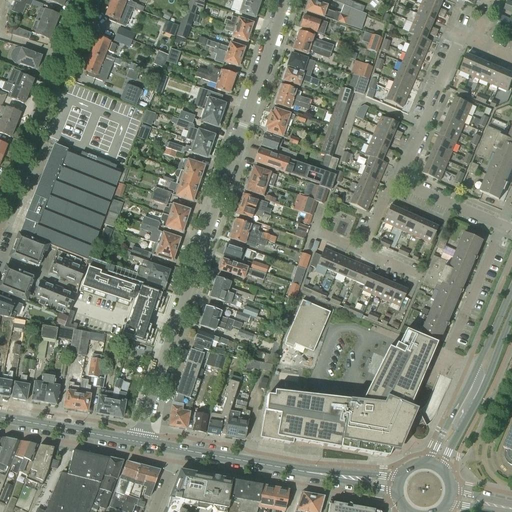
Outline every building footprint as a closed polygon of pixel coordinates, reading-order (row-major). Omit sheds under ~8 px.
[(33,1),(30,0),(19,0),(19,2),(15,1),(10,12),(22,16),(26,5),(30,7),(33,1)] [(112,0),(111,0),(105,16),(109,18),(108,21),(125,28),(131,12),(132,13),(134,9),(125,5),(112,0)] [(112,0),(125,5),(134,9),(136,4),(131,3),(132,0),(112,0)] [(202,10),(204,4),(196,1),(193,0),(188,0),(184,12),(194,15),(197,8),(202,10)] [(337,0),(337,3),(343,6),(362,13),(364,7),(346,0),(337,0)] [(439,7),(441,0),(422,0),(420,5),(444,15),(446,12),(440,9),(439,7)] [(511,1),(507,0),(506,0),(503,10),(511,13),(511,1)] [(259,8),(237,1),(234,12),(254,19),(256,12),(257,13),(259,8)] [(339,14),(337,14),(337,13),(334,12),(334,13),(326,10),(327,6),(311,1),(310,2),(309,1),(308,4),(307,4),(305,10),(306,11),(305,12),(345,25),(362,31),(367,15),(362,13),(343,6),(342,7),(340,14),(339,14)] [(136,4),(134,9),(143,13),(144,8),(136,4)] [(420,5),(416,14),(433,21),(435,17),(437,16),(443,19),(444,15),(420,5)] [(37,14),(40,16),(37,22),(53,28),(58,16),(40,9),(37,14)] [(184,12),(180,24),(190,28),(192,22),(198,24),(201,17),(194,15),(184,12)] [(171,16),(165,13),(162,18),(168,21),(171,16)] [(431,25),(433,21),(416,14),(412,23),(436,34),(438,30),(432,28),(431,25)] [(511,21),(511,20),(501,15),(496,27),(508,32),(511,21)] [(300,26),(300,28),(322,35),(322,34),(323,34),(325,30),(324,28),(326,23),(304,16),(302,21),(301,21),(300,25),(300,26)] [(223,25),(226,26),(250,34),(252,29),(251,28),(252,24),(231,17),(230,22),(225,20),(223,25)] [(35,29),(36,29),(34,34),(49,40),(53,28),(37,22),(35,28),(35,29)] [(408,33),(413,36),(413,35),(430,42),(425,40),(426,36),(429,35),(435,37),(436,34),(412,23),(408,33)] [(175,36),(186,40),(190,28),(180,24),(175,36)] [(224,31),(232,33),(231,38),(246,43),(247,39),(248,39),(250,34),(226,26),(224,31)] [(17,30),(9,27),(7,34),(28,40),(31,34),(18,29),(17,30)] [(119,28),(116,35),(131,41),(134,34),(119,28)] [(317,48),(330,53),(333,46),(313,39),(314,37),(298,32),(297,33),(296,36),(297,37),(295,41),(317,48)] [(128,48),(131,41),(116,35),(113,42),(128,48)] [(377,54),(382,39),(371,35),(366,50),(377,54)] [(413,35),(413,36),(409,44),(426,52),(430,42),(413,35)] [(205,46),(206,46),(225,53),(241,58),(241,57),(242,57),(243,54),(242,53),(244,49),(229,44),(227,48),(207,41),(207,42),(206,41),(206,40),(199,37),(197,44),(200,45),(205,46)] [(97,38),(90,55),(103,60),(112,63),(120,67),(122,62),(114,59),(105,56),(107,51),(113,54),(117,46),(97,38)] [(313,54),(328,59),(330,53),(317,48),(310,46),(295,41),(294,45),(293,45),(291,49),(292,50),(292,51),(312,57),(313,54)] [(348,45),(337,41),(335,48),(346,51),(348,45)] [(409,44),(405,54),(422,61),(426,52),(409,44)] [(241,59),(241,58),(225,53),(206,46),(205,46),(200,45),(199,48),(204,51),(215,55),(213,61),(221,64),(222,62),(237,68),(239,63),(240,63),(241,60),(241,59)] [(170,49),(168,54),(178,58),(180,53),(170,49)] [(13,59),(14,61),(16,63),(34,69),(35,67),(37,68),(40,60),(38,59),(39,56),(21,50),(18,50),(16,51),(13,53),(12,56),(13,59)] [(418,70),(422,61),(405,54),(401,63),(418,70)] [(90,55),(84,71),(87,73),(86,76),(105,83),(111,68),(112,63),(103,60),(90,55)] [(301,74),(310,77),(315,63),(291,55),(290,56),(289,56),(288,60),(288,61),(287,66),(301,71),(301,74)] [(477,59),(467,55),(460,71),(470,76),(477,59)] [(342,68),(344,61),(335,59),(333,66),(342,68)] [(470,76),(479,80),(486,63),(477,59),(470,76)] [(401,63),(397,72),(414,79),(418,70),(401,63)] [(496,67),(486,63),(479,80),(488,84),(496,67)] [(130,64),(128,70),(134,72),(137,66),(130,64)] [(367,80),(372,67),(362,64),(357,77),(358,77),(367,80)] [(488,84),(498,88),(505,71),(496,67),(488,84)] [(212,69),(211,72),(199,68),(197,73),(232,85),(233,81),(234,81),(236,76),(235,76),(235,75),(220,70),(220,72),(212,69)] [(13,70),(7,84),(12,86),(28,92),(33,80),(20,75),(20,73),(13,70)] [(319,81),(317,80),(307,77),(286,70),(284,75),(283,76),(282,79),(283,80),(282,81),(299,87),(301,82),(309,84),(313,85),(317,87),(319,81)] [(511,81),(511,73),(505,71),(498,88),(508,92),(511,81)] [(410,89),(414,79),(397,72),(393,82),(410,89)] [(232,85),(197,73),(195,78),(215,84),(214,89),(229,94),(229,93),(230,94),(231,89),(230,89),(232,85)] [(367,80),(358,77),(353,92),(363,95),(368,80),(367,80)] [(393,82),(389,91),(406,98),(410,89),(393,82)] [(4,83),(1,90),(8,93),(7,98),(9,99),(23,104),(28,92),(12,86),(7,84),(4,83)] [(154,93),(160,96),(164,85),(158,83),(154,93)] [(125,85),(119,100),(135,106),(141,91),(125,85)] [(278,89),(276,95),(297,102),(309,106),(308,105),(310,100),(298,97),(300,92),(281,86),(279,90),(278,89)] [(199,88),(192,107),(199,109),(201,110),(222,117),(224,110),(223,109),(224,105),(219,103),(221,96),(199,88)] [(352,92),(350,91),(341,88),(336,103),(348,106),(352,92)] [(401,108),(406,98),(389,91),(385,101),(401,108)] [(274,105),(293,111),(295,106),(308,111),(309,106),(297,102),(276,95),(274,100),(276,101),(274,105)] [(455,98),(451,109),(468,116),(472,105),(455,98)] [(0,119),(1,120),(15,126),(20,114),(1,106),(3,102),(0,100),(0,112),(1,113),(0,116),(0,119)] [(332,114),(344,118),(348,106),(336,103),(332,114)] [(360,114),(374,124),(379,117),(365,107),(360,114)] [(464,124),(468,116),(451,109),(447,117),(464,124)] [(201,110),(198,121),(217,128),(218,123),(220,124),(222,117),(201,110)] [(270,113),(268,120),(286,127),(288,120),(292,122),(294,117),(274,110),(273,114),(270,113)] [(178,119),(178,120),(180,120),(192,125),(195,116),(181,112),(178,119)] [(332,114),(328,125),(340,129),(344,118),(332,114)] [(302,116),(298,115),(296,121),(304,124),(306,116),(303,115),(302,116)] [(483,116),(480,121),(486,124),(489,118),(483,116)] [(395,129),(397,124),(380,117),(376,126),(400,137),(402,134),(396,131),(395,129)] [(460,134),(464,124),(447,117),(443,127),(460,134)] [(15,126),(1,120),(0,119),(0,133),(10,138),(15,126)] [(185,139),(192,141),(212,148),(214,141),(212,140),(214,136),(194,129),(193,125),(192,125),(180,120),(178,120),(176,125),(176,126),(188,130),(185,139)] [(266,133),(286,140),(288,134),(284,133),(286,127),(268,120),(265,128),(268,129),(266,133)] [(328,125),(324,140),(335,143),(340,129),(328,125)] [(148,134),(150,129),(141,126),(139,131),(148,134)] [(376,126),(372,136),(389,143),(391,139),(393,138),(399,141),(400,137),(376,126)] [(456,143),(460,134),(443,127),(439,136),(456,143)] [(511,155),(510,155),(511,150),(511,135),(508,144),(506,143),(508,139),(500,136),(501,132),(488,127),(476,155),(489,161),(492,153),(498,155),(482,193),(499,200),(511,169),(511,155)] [(273,155),(293,162),(296,155),(288,152),(288,151),(280,148),(282,141),(264,135),(263,136),(262,137),(261,140),(261,142),(260,146),(274,151),(273,155)] [(387,148),(389,143),(372,136),(368,145),(392,156),(394,153),(388,150),(387,148)] [(452,153),(456,143),(439,136),(435,146),(452,153)] [(290,137),(288,143),(296,146),(298,140),(290,137)] [(319,154),(330,158),(331,158),(335,143),(324,140),(319,154)] [(212,148),(192,141),(188,153),(206,159),(208,153),(210,154),(212,148)] [(170,150),(176,152),(183,155),(185,149),(172,144),(170,150)] [(364,156),(369,158),(369,157),(381,162),(383,158),(385,157),(391,160),(392,156),(368,145),(364,156)] [(53,247),(87,261),(88,261),(89,258),(117,182),(123,184),(128,169),(124,168),(122,173),(121,173),(117,171),(54,146),(24,220),(25,220),(19,235),(53,247)] [(435,146),(431,155),(448,162),(452,153),(435,146)] [(174,159),(176,152),(170,150),(166,149),(164,155),(174,159)] [(325,173),(293,162),(273,155),(258,150),(253,163),(284,173),(283,174),(290,176),(290,175),(319,185),(318,187),(327,190),(330,191),(333,182),(335,176),(325,173)] [(352,155),(350,154),(343,152),(342,156),(348,159),(351,160),(352,159),(351,158),(352,155)] [(444,171),(448,162),(431,155),(427,164),(444,171)] [(369,158),(365,166),(382,174),(386,164),(381,162),(369,157),(369,158)] [(335,176),(337,172),(334,171),(338,160),(331,158),(330,158),(325,173),(335,176)] [(177,168),(178,170),(201,178),(204,171),(202,171),(204,166),(184,160),(183,163),(180,163),(180,164),(178,164),(177,168)] [(472,163),(468,173),(475,175),(479,166),(472,163)] [(440,181),(444,171),(427,164),(423,174),(440,181)] [(365,166),(361,176),(378,183),(382,174),(365,166)] [(250,173),(248,179),(267,186),(267,185),(273,187),(276,176),(253,168),(251,173),(250,173)] [(201,178),(178,170),(177,170),(175,171),(174,175),(175,178),(178,179),(176,185),(195,191),(197,185),(199,185),(201,178)] [(174,178),(164,175),(162,180),(172,183),(174,178)] [(374,193),(378,183),(361,176),(357,185),(374,193)] [(245,191),(263,197),(267,186),(248,179),(246,185),(247,186),(245,191)] [(195,191),(176,185),(172,196),(191,203),(193,198),(194,199),(197,192),(195,191)] [(357,185),(353,194),(370,202),(374,193),(357,185)] [(323,205),(327,190),(318,187),(315,186),(310,200),(316,202),(323,205)] [(154,188),(152,193),(169,199),(171,193),(154,188)] [(150,200),(166,206),(169,199),(152,193),(150,200)] [(365,212),(370,202),(353,194),(349,204),(365,212)] [(265,209),(267,203),(242,195),(239,205),(264,213),(264,212),(269,214),(270,210),(265,209)] [(265,196),(264,200),(274,204),(276,199),(265,196)] [(299,212),(305,214),(311,216),(316,202),(310,200),(303,198),(299,212)] [(112,200),(108,212),(109,212),(118,215),(119,211),(122,204),(112,200)] [(163,209),(162,214),(186,223),(189,215),(187,215),(189,211),(171,205),(169,205),(168,208),(166,208),(165,208),(164,208),(163,209)] [(262,218),(262,217),(269,220),(271,215),(269,214),(264,212),(264,213),(239,205),(236,214),(251,219),(252,215),(262,218)] [(382,223),(392,227),(400,211),(390,206),(382,223)] [(392,227),(402,231),(409,215),(400,211),(392,227)] [(108,212),(104,225),(113,228),(117,216),(108,212)] [(160,222),(163,223),(161,227),(181,234),(182,230),(184,230),(186,223),(162,214),(160,220),(160,222)] [(305,214),(302,223),(308,225),(311,216),(305,214)] [(402,231),(411,236),(418,219),(409,215),(402,231)] [(144,217),(141,223),(149,226),(150,226),(157,229),(158,229),(159,224),(158,222),(144,217)] [(411,236),(420,240),(428,223),(418,219),(411,236)] [(271,237),(257,232),(259,227),(249,224),(249,225),(235,220),(235,221),(234,221),(232,225),(234,225),(232,230),(269,242),(271,237)] [(453,238),(457,224),(450,222),(446,236),(453,238)] [(430,244),(437,227),(428,223),(420,240),(430,244)] [(306,234),(308,228),(297,224),(295,230),(306,234)] [(269,242),(232,230),(231,234),(229,234),(228,238),(229,238),(229,239),(245,245),(246,241),(270,250),(272,244),(269,242)] [(161,237),(157,236),(154,243),(177,251),(178,248),(177,247),(179,239),(162,233),(161,237)] [(1,266),(0,269),(0,290),(25,300),(26,300),(28,294),(30,288),(32,283),(35,284),(37,280),(34,278),(38,268),(40,264),(42,259),(40,255),(41,255),(35,252),(38,243),(19,235),(18,235),(14,234),(6,255),(1,266)] [(436,286),(439,287),(440,286),(442,287),(422,335),(438,342),(459,294),(462,293),(461,290),(457,288),(457,289),(454,288),(456,282),(461,284),(461,283),(463,284),(481,242),(464,234),(449,272),(446,271),(447,269),(443,267),(446,262),(432,256),(420,284),(434,290),(436,286)] [(102,235),(99,242),(107,244),(109,238),(102,235)] [(440,238),(436,248),(442,251),(446,241),(440,238)] [(152,251),(153,251),(152,255),(172,262),(173,258),(175,258),(177,251),(154,243),(152,251)] [(223,256),(242,262),(246,250),(227,243),(226,245),(226,244),(224,250),(225,250),(223,256)] [(399,248),(397,253),(402,255),(404,250),(406,246),(401,244),(400,248),(399,248)] [(132,247),(130,253),(147,259),(148,259),(150,254),(132,247)] [(320,256),(314,254),(309,267),(315,269),(313,272),(323,276),(326,270),(333,253),(323,249),(320,256)] [(147,259),(130,253),(128,259),(145,265),(145,263),(147,259)] [(333,280),(335,274),(343,257),(333,253),(326,270),(323,276),(333,280)] [(335,274),(345,278),(352,261),(343,257),(335,274)] [(61,277),(65,265),(67,261),(58,258),(56,263),(53,262),(51,267),(54,268),(52,273),(61,277)] [(67,261),(65,265),(61,277),(69,280),(78,260),(75,258),(73,264),(67,261)] [(87,261),(86,264),(108,271),(109,265),(89,258),(88,261),(87,261)] [(81,261),(78,260),(69,280),(79,284),(85,268),(79,266),(81,261)] [(265,274),(249,269),(222,260),(220,263),(219,264),(218,268),(218,269),(218,270),(244,279),(246,274),(263,280),(265,274)] [(305,269),(307,263),(299,261),(297,267),(305,269)] [(345,278),(354,282),(361,265),(352,261),(345,278)] [(252,262),(249,269),(265,274),(268,267),(252,262)] [(136,275),(109,265),(108,271),(107,272),(164,291),(166,284),(164,283),(165,283),(165,282),(167,281),(168,278),(167,276),(169,271),(145,263),(145,265),(144,268),(139,266),(136,275)] [(361,291),(371,269),(361,265),(354,282),(363,286),(361,291)] [(92,291),(94,292),(104,295),(106,296),(116,299),(118,300),(128,303),(129,304),(130,300),(133,301),(135,297),(132,296),(133,293),(136,294),(138,288),(100,275),(101,272),(100,272),(88,268),(81,288),(82,288),(92,291)] [(361,291),(371,295),(378,278),(369,274),(371,269),(361,291)] [(213,284),(212,288),(240,298),(252,302),(254,297),(229,288),(231,283),(215,278),(215,279),(214,279),(212,284),(213,284)] [(371,295),(380,299),(387,282),(378,278),(371,295)] [(40,281),(34,297),(40,299),(38,304),(41,306),(49,285),(40,281)] [(380,299),(390,303),(397,286),(387,282),(380,299)] [(58,288),(49,285),(41,306),(44,307),(46,301),(52,304),(58,288)] [(301,291),(310,294),(315,296),(318,289),(319,288),(314,286),(312,289),(303,285),(301,291)] [(407,290),(397,286),(390,303),(399,307),(407,290)] [(161,294),(141,287),(140,287),(132,313),(130,319),(127,327),(124,326),(121,336),(145,344),(146,341),(149,342),(153,330),(150,329),(151,326),(147,325),(149,318),(152,311),(155,312),(156,309),(160,310),(164,298),(160,297),(161,294)] [(58,288),(52,304),(57,306),(55,311),(58,312),(67,292),(58,288)] [(240,298),(212,288),(211,292),(210,292),(208,297),(209,297),(209,298),(228,305),(230,300),(237,303),(239,302),(240,298)] [(322,290),(318,289),(315,296),(324,300),(327,295),(321,293),(322,290)] [(70,311),(70,310),(75,295),(67,292),(58,312),(61,314),(64,308),(70,311)] [(288,293),(286,299),(292,301),(294,301),(296,295),(288,293)] [(0,316),(13,319),(15,314),(18,315),(22,305),(14,302),(14,303),(0,297),(0,316)] [(283,306),(289,308),(292,301),(285,298),(283,306)] [(295,345),(313,352),(330,313),(302,301),(285,341),(283,345),(293,349),(295,345)] [(202,317),(218,322),(231,327),(233,322),(220,317),(221,313),(205,307),(205,308),(204,308),(203,312),(204,312),(202,317)] [(257,311),(244,307),(242,314),(249,317),(255,319),(257,311)] [(68,317),(63,328),(74,330),(73,330),(75,331),(77,325),(73,323),(72,325),(70,325),(75,312),(70,311),(68,317)] [(236,312),(233,318),(247,323),(248,322),(251,323),(253,318),(249,317),(242,314),(236,312)] [(56,326),(58,327),(63,328),(68,317),(58,314),(54,324),(56,325),(56,326)] [(215,332),(216,328),(229,333),(231,327),(218,322),(202,317),(201,320),(200,320),(198,327),(199,327),(199,326),(215,332)] [(42,324),(39,341),(46,342),(55,344),(55,338),(58,327),(56,326),(42,324)] [(74,330),(63,328),(58,327),(55,338),(72,341),(73,330),(74,330)] [(73,330),(72,341),(69,354),(85,357),(90,333),(75,331),(73,330)] [(253,335),(239,330),(236,336),(250,341),(253,335)] [(233,342),(213,336),(198,331),(196,335),(195,335),(193,340),(194,340),(194,341),(192,349),(202,352),(202,350),(207,352),(211,342),(219,345),(219,344),(226,346),(231,346),(233,342)] [(405,331),(398,346),(396,345),(393,351),(388,348),(366,392),(365,391),(362,397),(364,397),(361,402),(274,392),(273,397),(267,396),(265,412),(263,412),(259,439),(292,445),(293,441),(388,458),(391,451),(399,452),(416,411),(409,407),(436,344),(405,331)] [(105,346),(106,339),(91,335),(89,342),(105,346)] [(11,354),(18,355),(20,346),(13,344),(11,354)] [(197,373),(202,359),(207,360),(209,353),(203,353),(203,354),(190,350),(175,395),(188,399),(193,401),(202,375),(197,373)] [(218,355),(209,353),(207,360),(205,365),(214,368),(218,356),(218,355)] [(263,363),(272,365),(273,365),(274,357),(271,356),(269,355),(265,354),(263,363)] [(87,376),(96,378),(97,378),(101,360),(100,360),(101,356),(91,355),(91,359),(87,376)] [(226,359),(218,356),(214,368),(222,371),(226,359)] [(20,373),(26,374),(27,370),(29,361),(23,360),(20,373)] [(251,369),(257,370),(259,363),(246,360),(243,369),(250,371),(251,369)] [(259,363),(257,370),(271,373),(272,365),(263,363),(259,363)] [(0,395),(3,396),(2,397),(7,398),(7,397),(8,397),(13,372),(8,371),(7,376),(2,375),(1,380),(0,386),(0,395)] [(34,403),(37,404),(38,402),(44,403),(48,376),(43,375),(41,383),(34,382),(31,401),(32,401),(34,403)] [(14,383),(11,398),(11,399),(26,402),(28,385),(25,385),(27,376),(20,376),(19,384),(14,383)] [(54,406),(55,405),(57,406),(60,386),(53,385),(54,377),(48,376),(44,403),(49,404),(51,406),(54,406)] [(219,434),(224,435),(227,416),(230,410),(240,379),(233,376),(232,379),(230,378),(221,406),(213,404),(210,411),(206,434),(219,436),(219,434)] [(120,390),(123,381),(122,381),(123,379),(118,377),(117,379),(116,379),(113,388),(120,390)] [(104,379),(97,378),(96,378),(95,387),(102,388),(104,379)] [(264,390),(267,380),(262,378),(258,388),(264,390)] [(88,381),(81,379),(79,387),(75,410),(86,412),(90,394),(89,394),(90,386),(87,386),(88,381)] [(74,384),(68,382),(63,408),(75,410),(79,387),(73,386),(74,384)] [(113,388),(113,392),(112,398),(108,416),(121,419),(123,410),(124,410),(125,404),(124,404),(126,394),(119,392),(120,390),(113,388)] [(100,390),(96,414),(108,416),(112,398),(113,392),(100,390)] [(240,407),(242,399),(247,400),(248,395),(241,394),(240,398),(237,397),(234,406),(233,411),(230,410),(227,416),(224,435),(226,436),(225,437),(231,438),(231,437),(234,437),(240,407)] [(172,403),(174,403),(174,404),(175,404),(174,407),(188,409),(189,408),(190,409),(193,401),(188,399),(175,395),(172,403)] [(237,439),(243,440),(243,439),(244,439),(249,412),(245,411),(247,400),(242,399),(240,407),(234,437),(237,438),(237,439)] [(189,412),(188,412),(188,409),(174,407),(175,404),(174,404),(174,403),(172,403),(168,427),(186,430),(189,412)] [(196,412),(195,414),(194,413),(193,421),(194,421),(192,431),(204,433),(208,414),(196,412)] [(511,465),(511,428),(503,448),(506,449),(504,453),(505,458),(507,463),(511,465)] [(0,489),(1,485),(9,465),(10,466),(20,442),(18,440),(16,439),(14,438),(9,437),(6,437),(3,437),(1,439),(0,439),(0,489)] [(20,442),(10,466),(13,467),(10,472),(16,474),(17,471),(28,444),(20,442)] [(17,471),(18,472),(21,473),(27,460),(30,461),(37,446),(28,444),(17,471)] [(47,471),(53,449),(39,446),(26,479),(41,486),(43,482),(47,471)] [(88,511),(92,505),(95,497),(108,459),(72,452),(72,453),(73,453),(67,475),(60,473),(44,511),(39,511),(38,511),(37,511),(88,511)] [(108,459),(95,497),(93,506),(105,510),(114,481),(115,481),(122,462),(108,459)] [(49,469),(56,471),(58,463),(50,461),(49,469)] [(126,463),(112,497),(118,499),(125,502),(126,500),(127,496),(139,466),(126,463)] [(141,489),(149,469),(139,466),(127,496),(126,500),(125,502),(129,504),(134,506),(136,506),(141,489)] [(156,470),(149,469),(142,487),(146,488),(143,496),(149,498),(159,471),(156,470)] [(183,511),(184,503),(227,511),(229,503),(227,502),(231,482),(232,481),(230,480),(230,481),(220,479),(220,478),(219,478),(219,479),(214,478),(214,477),(213,477),(213,478),(203,476),(203,475),(202,475),(191,473),(179,471),(168,498),(168,499),(169,499),(174,500),(170,511),(165,509),(164,509),(163,510),(164,510),(162,511),(183,511)] [(255,511),(256,509),(260,490),(261,486),(234,481),(230,503),(227,511),(255,511)] [(0,497),(0,500),(6,503),(12,487),(6,484),(0,497)] [(275,489),(261,486),(260,490),(256,509),(255,511),(268,511),(269,510),(271,511),(275,489)] [(284,511),(288,491),(275,489),(271,511),(273,511),(272,511),(284,511)] [(307,511),(311,495),(301,493),(301,494),(294,511),(307,511)] [(311,495),(307,511),(319,511),(323,497),(311,495)] [(108,507),(114,509),(118,499),(112,497),(111,501),(108,507)] [(125,502),(118,499),(114,509),(120,511),(123,505),(125,502)] [(121,511),(125,511),(129,504),(125,502),(123,505),(120,511),(121,511)] [(329,505),(327,511),(373,511),(374,511),(332,503),(332,506),(329,505)]
